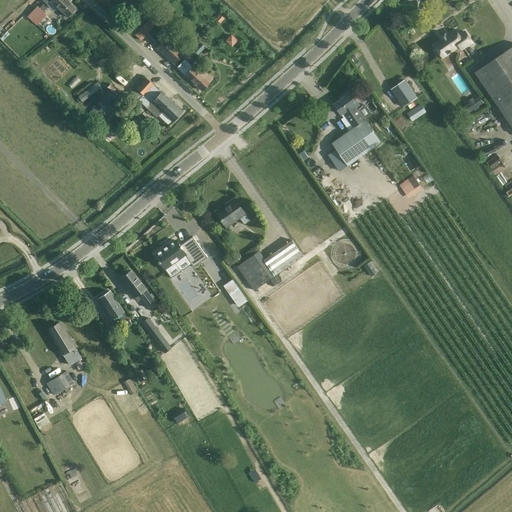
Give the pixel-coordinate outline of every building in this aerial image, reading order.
[(43,0),(43,1),(47,5),(51,2),(57,8),(67,18),(76,9),(66,0),(43,0)] [(37,6),(27,17),(36,26),(45,16),(42,13),(43,12),(47,8),(42,4),(39,8),(37,6)] [(154,28),(151,25),(158,17),(155,13),(147,22),(135,35),(142,41),(154,28)] [(225,18),(220,14),(216,19),(220,23),(225,18)] [(459,34),(455,30),(448,35),(447,33),(440,38),(441,39),(434,45),(436,47),(435,50),(438,55),(441,55),(443,58),(459,47),(461,51),(474,43),(465,30),(459,34)] [(238,40),(232,34),(226,41),(232,47),(238,40)] [(169,36),(158,48),(174,63),(182,54),(176,48),(179,45),(169,36)] [(511,47),(475,73),(480,79),(511,127),(511,47)] [(105,60),(103,58),(97,63),(99,66),(105,60)] [(212,79),(195,63),(192,67),(184,60),(176,68),(184,76),(184,75),(201,91),(212,79)] [(136,90),(131,95),(138,101),(146,109),(156,118),(162,111),(162,112),(172,121),(173,122),(182,112),(160,92),(153,86),(154,86),(146,78),(135,89),(136,90)] [(405,80),(391,90),(404,107),(418,98),(405,80)] [(81,101),(100,88),(97,83),(78,95),(81,101)] [(382,142),(365,120),(357,108),(361,106),(350,89),(338,97),(340,100),(335,104),(342,114),(344,113),(354,128),(332,143),(349,166),(382,142)] [(109,92),(89,113),(95,119),(115,97),(109,92)] [(469,103),(464,106),(469,113),(474,110),(475,111),(480,108),(479,106),(484,103),(479,96),(474,100),(473,98),(468,102),(469,103)] [(511,169),(510,171),(503,162),(495,167),(502,176),(496,180),(507,195),(511,192),(511,169)] [(413,175),(400,185),(409,199),(423,189),(413,175)] [(246,213),(235,198),(227,204),(228,206),(217,213),(227,227),(240,217),(245,224),(251,220),(246,213)] [(194,268),(207,259),(193,238),(185,243),(186,244),(181,248),(177,242),(174,244),(174,243),(173,243),(173,244),(171,245),(170,245),(171,246),(168,248),(167,247),(167,248),(165,250),(165,249),(164,250),(165,250),(162,252),(161,252),(159,254),(158,254),(159,255),(156,257),(160,263),(159,263),(161,265),(161,264),(165,270),(186,256),(194,268)] [(254,290),(303,257),(292,240),(266,259),(260,251),(258,252),(255,246),(246,253),(249,258),(238,266),(254,290)] [(156,303),(145,289),(130,270),(120,278),(134,297),(137,301),(140,299),(147,309),(156,303)] [(127,318),(123,312),(109,291),(97,299),(111,320),(115,326),(127,318)] [(159,332),(148,317),(141,323),(152,337),(159,332)] [(74,346),(59,323),(47,330),(62,353),(69,366),(81,358),(74,346)] [(73,383),(66,371),(46,383),(53,396),(73,383)] [(123,382),(131,396),(138,391),(129,378),(123,382)] [(176,424),(188,417),(183,408),(171,415),(176,424)] [(42,434),(52,427),(44,413),(33,419),(35,423),(39,430),(40,430),(42,434)] [(23,511),(74,511),(58,481),(18,502),(23,511)]
